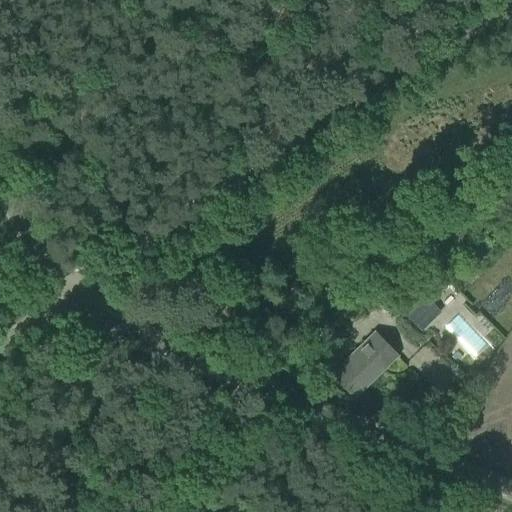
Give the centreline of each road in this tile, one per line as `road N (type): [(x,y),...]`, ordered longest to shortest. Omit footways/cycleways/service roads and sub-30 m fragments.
road 1 (unclassified): [(68,291),(457,26),(508,0)]
road 2 (unclassified): [(511,490),(93,309),(68,291)]
road 3 (unclassified): [(68,291),(41,260),(0,177)]
